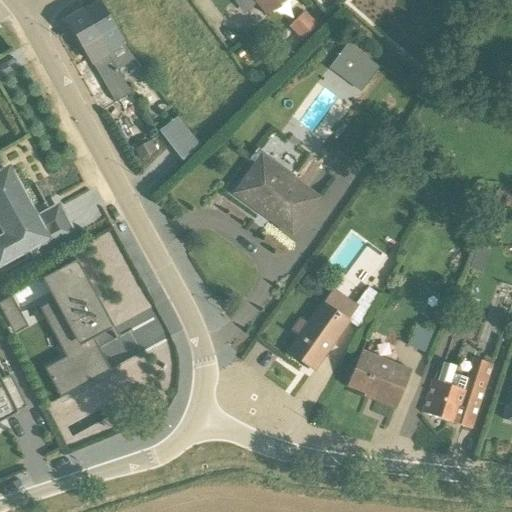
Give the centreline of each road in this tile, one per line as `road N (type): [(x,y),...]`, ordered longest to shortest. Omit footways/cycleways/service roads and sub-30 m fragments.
road 1 (residential): [(28,18),(199,338),(209,391),(200,428)]
road 2 (residential): [(200,428),(320,463),(511,482)]
road 3 (residential): [(200,428),(176,453),(0,509)]
